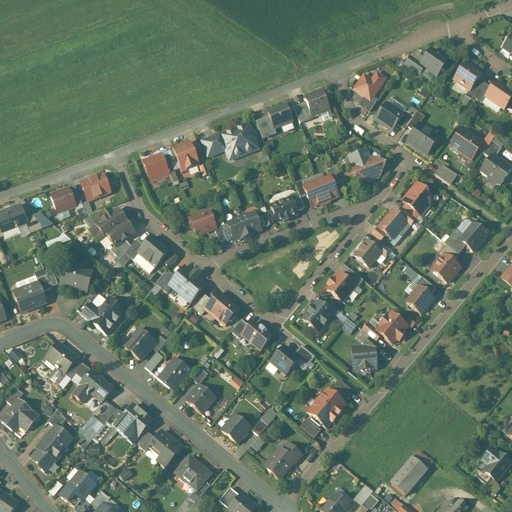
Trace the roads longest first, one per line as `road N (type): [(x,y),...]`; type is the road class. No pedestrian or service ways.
road 1 (residential): [(282,508),(511,232)]
road 2 (residential): [(282,508),(67,328),(45,324),(0,342)]
road 3 (residential): [(202,267),(275,320),(372,202)]
road 4 (residential): [(115,153),(333,70)]
road 5 (residential): [(202,267),(372,202)]
road 6 (residential): [(372,202),(405,158),(356,124),(333,70)]
road 7 (residential): [(115,153),(138,207),(202,267)]
road 8 (residential): [(0,197),(115,153)]
